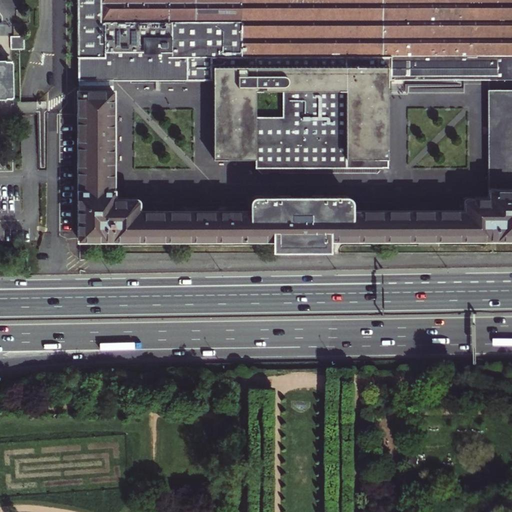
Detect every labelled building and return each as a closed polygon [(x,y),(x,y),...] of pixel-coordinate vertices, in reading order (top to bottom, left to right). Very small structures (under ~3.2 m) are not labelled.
[(209,79),(213,79),(212,0),(77,0),(78,81),(114,80),(198,79),(209,79)] [(299,66),(298,0),(212,0),(213,65),(299,66)] [(298,0),(299,66),(386,66),(385,0),(298,0)] [(511,0),(385,0),(386,66),(386,79),(398,79),(465,78),(511,78),(511,0)] [(0,96),(24,97),(24,59),(0,59),(0,96)] [(213,65),(213,79),(214,90),(214,99),(214,110),(214,117),(214,127),(214,135),(214,140),(215,146),(215,158),(256,158),(256,166),(262,172),(376,171),(380,166),(386,166),(386,79),(386,66),(299,66),(213,65)] [(210,90),(209,79),(198,79),(201,146),(215,146),(214,140),(211,140),(211,135),(214,135),(214,127),(211,127),(210,117),(214,117),(214,110),(210,110),(210,99),(214,99),(214,90),(210,90)] [(114,80),(78,81),(78,90),(114,90),(114,80)] [(111,240),(277,239),(277,243),(278,245),(323,244),(325,242),(325,239),(511,238),(511,88),(488,88),(488,195),(465,196),(462,199),(462,201),(462,208),(350,209),(350,201),(349,199),(348,198),(346,197),(345,197),(343,196),(312,197),(291,197),(265,197),(256,196),(254,198),(251,200),(251,209),(139,209),(139,200),(138,198),(137,198),(135,197),(114,197),(114,90),(78,90),(78,195),(78,239),(85,239),(111,240)] [(151,94),(152,107),(173,106),(173,93),(151,94)] [(139,209),(251,209),(251,200),(139,200),(139,209)] [(462,208),(462,201),(350,201),(350,209),(462,208)]
